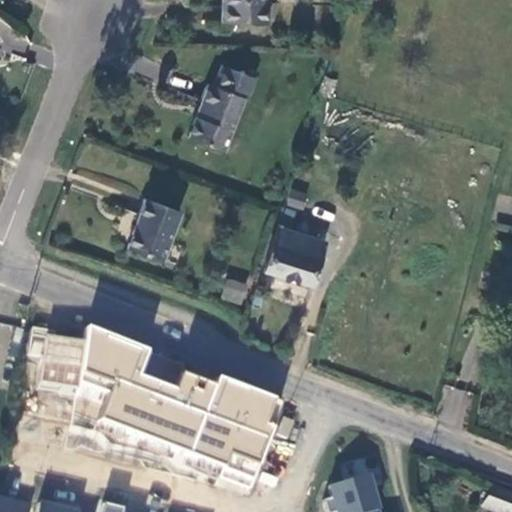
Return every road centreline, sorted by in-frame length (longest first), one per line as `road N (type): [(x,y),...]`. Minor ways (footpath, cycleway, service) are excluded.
road 1 (tertiary): [(0,265),(330,399)]
road 2 (residential): [(95,11),(0,256)]
road 3 (residential): [(31,456),(266,511)]
road 4 (tertiary): [(396,424),(511,469)]
road 5 (residential): [(330,399),(280,511)]
